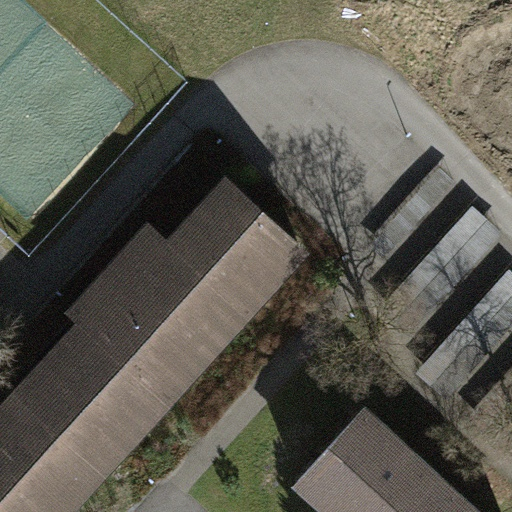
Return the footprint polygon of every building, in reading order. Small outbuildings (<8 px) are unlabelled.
[(440,171),(370,247),(383,259),(454,183),(440,171)] [(0,511),(77,511),(182,398),(314,251),(227,178),(167,240),(150,224),(69,313),(77,321),(0,406),(0,511)] [(502,233),(472,206),(383,307),(412,334),(502,233)] [(511,328),(511,273),(510,272),(420,374),(449,400),(511,328)] [(511,372),(469,420),(483,432),(511,399),(511,372)] [(486,511),(367,404),(292,486),(320,511),(486,511)]
